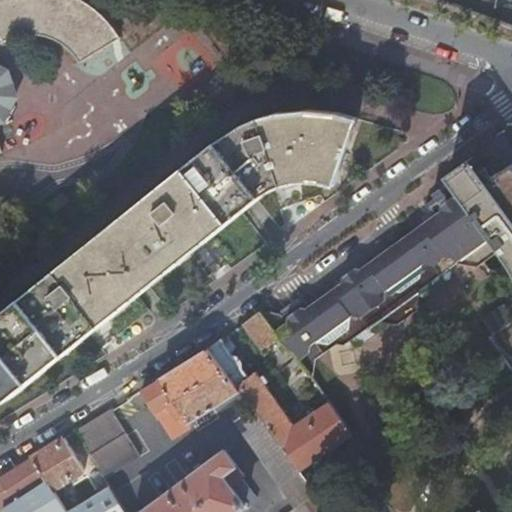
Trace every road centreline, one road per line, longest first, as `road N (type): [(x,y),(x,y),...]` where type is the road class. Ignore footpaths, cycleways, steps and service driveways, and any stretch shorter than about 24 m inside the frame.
road 1 (residential): [(511,99),(193,327),(0,450)]
road 2 (tertiary): [(337,0),(511,59)]
